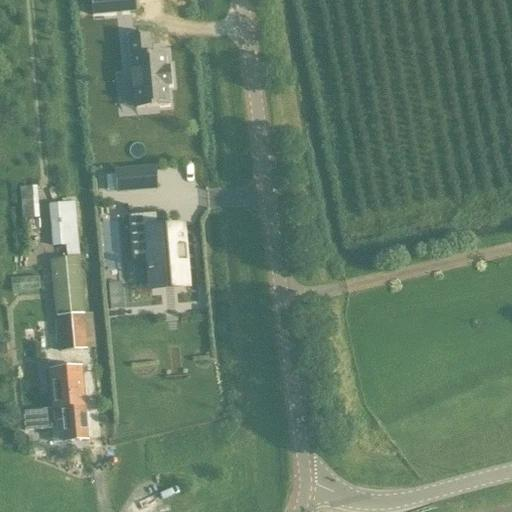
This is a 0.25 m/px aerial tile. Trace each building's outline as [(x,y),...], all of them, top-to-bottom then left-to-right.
[(90,0),(92,16),(136,12),(134,0),(90,0)] [(149,35),(127,37),(128,56),(131,56),(132,70),(130,71),(132,90),(134,90),(135,109),(168,106),(166,87),(171,86),(169,68),(164,68),(163,53),(151,54),(149,35)] [(154,168),(116,171),(117,193),(156,191),(154,168)] [(80,256),(74,203),(47,206),(52,247),(64,246),(65,257),(80,256)] [(157,213),(129,216),(132,257),(146,255),(148,278),(186,275),(181,225),(158,227),(157,213)] [(79,258),(50,261),(60,352),(94,348),(91,314),(84,315),(79,258)] [(52,411),(21,413),(23,432),(54,429),(53,422),(61,421),(63,443),(87,441),(84,407),(81,371),(81,367),(48,370),(52,411)]
